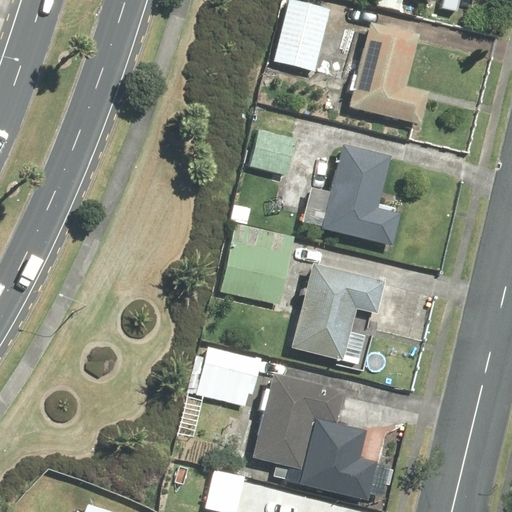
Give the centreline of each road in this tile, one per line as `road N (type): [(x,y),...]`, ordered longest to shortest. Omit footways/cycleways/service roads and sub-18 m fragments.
road 1 (primary): [(126,0),(64,169),(0,300)]
road 2 (residential): [(447,511),(511,246)]
road 3 (primary): [(0,117),(40,0)]
